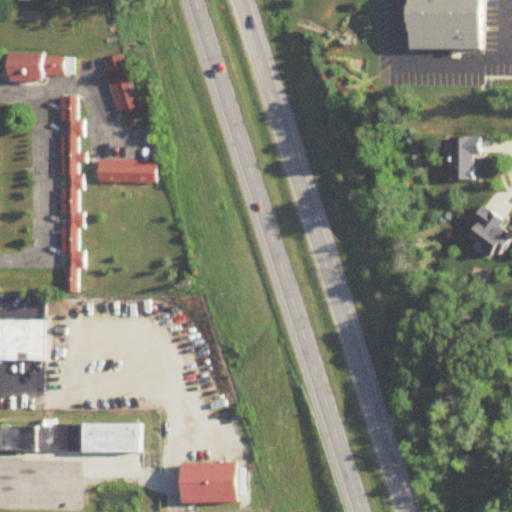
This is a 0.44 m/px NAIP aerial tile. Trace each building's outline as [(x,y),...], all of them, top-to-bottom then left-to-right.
[(414,47),(414,0),(489,0),(489,48),(414,47)] [(13,83),(48,83),(48,77),(73,77),(73,56),(13,56),(13,83)] [(125,56),(105,62),(122,121),(142,115),(125,56)] [(65,294),(80,294),(80,271),(86,271),(86,252),(83,252),(83,214),(83,176),(81,176),(80,165),(88,165),(88,154),(80,154),(80,138),(86,138),(86,121),(79,121),(79,98),(63,98),(65,294)] [(475,182),(475,157),(482,157),(482,139),(450,139),(451,182),(475,182)] [(101,161),(101,184),(158,184),(158,161),(101,161)] [(473,237),(498,261),(511,246),(511,230),(486,207),(474,220),(482,227),(473,237)] [(47,323),(3,323),(3,343),(0,342),(0,363),(47,364),(47,323)] [(7,424),(7,453),(144,453),(144,425),(7,424)] [(186,464),(186,503),(242,503),(242,463),(186,464)]
